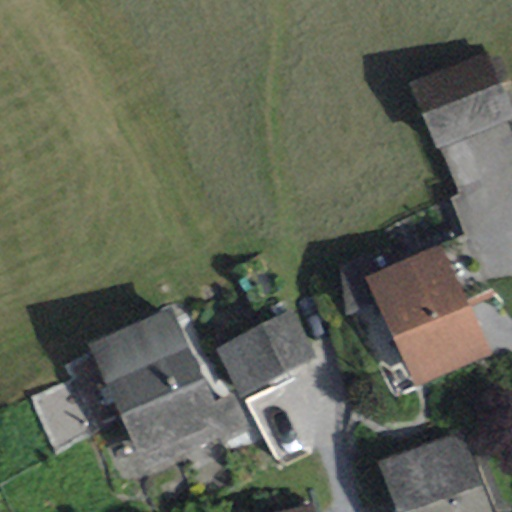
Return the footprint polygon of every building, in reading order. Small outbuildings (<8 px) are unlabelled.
[(414,91),(438,147),(510,117),(486,60),(414,91)] [(405,339),(422,377),(480,351),(456,300),(485,287),(463,239),(431,253),(435,261),(381,286),(385,294),(405,339)] [(345,275),(349,311),(385,294),(381,286),(370,263),(345,275)] [(169,317),(102,348),(131,412),(198,382),(169,317)] [(309,358),(290,320),(222,352),(241,391),(309,358)] [(410,383),(422,377),(405,339),(393,345),(410,383)] [(210,409),(198,382),(131,412),(152,457),(216,428),(222,441),(247,429),(236,407),(226,402),(210,409)] [(480,511),(456,449),(395,472),(410,511),(480,511)]
